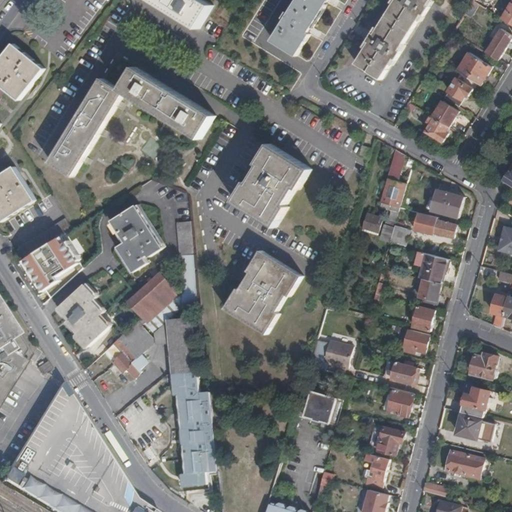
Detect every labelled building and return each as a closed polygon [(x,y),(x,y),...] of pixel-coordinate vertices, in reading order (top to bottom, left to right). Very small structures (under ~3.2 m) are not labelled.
[(153,0),(200,29),(214,6),(204,0),(153,0)] [(298,0),(274,40),(299,56),(312,34),(311,33),(331,0),(298,0)] [(432,0),(396,0),(357,64),(382,80),(432,0)] [(491,0),(474,0),(473,2),(480,6),(486,10),(491,0)] [(480,6),(473,2),(466,13),(473,17),(480,6)] [(511,3),(503,20),(511,25),(511,3)] [(495,26),(490,37),(496,39),(501,29),(495,26)] [(511,40),(511,34),(502,29),(488,52),(500,60),(511,40)] [(46,71),(44,68),(15,45),(0,63),(0,83),(21,101),(46,71)] [(459,72),(481,86),(493,67),(471,53),(459,72)] [(123,90),(127,93),(202,139),(217,116),(137,67),(123,90)] [(127,93),(123,90),(104,78),(53,161),(76,176),(127,93)] [(445,99),(459,108),(467,96),(469,97),(474,89),(458,79),(445,99)] [(434,118),(450,128),(460,112),(444,102),(434,118)] [(409,103),(407,107),(414,112),(416,107),(409,103)] [(447,132),(450,128),(434,118),(432,117),(429,122),(432,124),(428,132),(444,142),(449,133),(447,132)] [(313,170),(271,144),(259,165),(261,167),(251,183),(249,182),(236,203),(277,228),(290,208),(288,206),(298,189),(301,190),(313,170)] [(370,157),(372,148),(363,146),(361,155),(370,157)] [(408,187),(409,184),(400,181),(407,156),(397,150),(382,203),(402,208),(408,187)] [(38,200),(17,167),(0,177),(0,214),(4,222),(38,200)] [(511,169),(502,186),(503,187),(511,191),(511,169)] [(408,187),(402,208),(406,209),(412,188),(408,187)] [(460,218),(466,198),(438,191),(432,211),(460,218)] [(150,263),(147,257),(150,255),(152,256),(165,247),(138,206),(124,215),(115,221),(128,243),(126,245),(121,248),(137,272),(150,263)] [(400,214),(391,211),(389,219),(398,221),(399,216),(400,214)] [(439,220),(439,218),(419,213),(415,230),(435,235),(436,233),(455,238),(458,225),(439,220)] [(378,234),(383,219),(367,214),(363,230),(378,234)] [(20,248),(27,260),(73,230),(66,218),(20,248)] [(128,243),(115,221),(113,223),(126,245),(128,243)] [(178,222),(180,257),(196,256),(192,221),(178,222)] [(381,240),(391,243),(392,242),(396,228),(386,225),(381,240)] [(396,228),(392,242),(407,246),(411,231),(396,227),(396,228)] [(511,253),(511,228),(507,227),(501,250),(511,253)] [(78,266),(65,244),(38,261),(46,273),(46,274),(48,275),(50,274),(54,281),(78,266)] [(135,273),(137,272),(121,248),(119,249),(135,273)] [(304,277),(263,251),(250,272),(252,273),(242,290),(240,289),(228,309),(269,335),(282,314),(279,313),(290,295),(292,297),(304,277)] [(426,280),(443,284),(446,274),(449,260),(419,252),(416,265),(425,267),(421,279),(426,280)] [(185,312),(200,311),(196,256),(180,257),(185,312)] [(149,323),(172,302),(182,293),(163,272),(158,276),(130,302),(145,317),(113,347),(121,356),(114,362),(124,373),(128,369),(147,389),(161,376),(143,355),(157,342),(143,326),(148,322),(149,323)] [(511,283),(511,274),(502,272),(500,280),(511,283)] [(437,310),(443,284),(426,280),(421,297),(411,294),(410,303),(420,306),(437,310)] [(89,283),(87,285),(98,297),(100,295),(89,283)] [(62,309),(73,321),(94,300),(96,298),(98,297),(87,285),(62,309)] [(496,327),(503,330),(507,316),(511,297),(500,295),(495,312),(499,313),(496,327)] [(96,298),(94,300),(105,312),(107,310),(96,298)] [(94,300),(73,321),(70,323),(81,334),(102,315),(104,313),(105,312),(94,300)] [(169,320),(182,320),(172,302),(149,323),(148,322),(143,326),(157,342),(170,330),(169,320)] [(0,406),(33,355),(0,303),(0,406)] [(432,331),(438,310),(437,310),(420,306),(414,327),(432,331)] [(70,323),(73,321),(62,309),(59,311),(70,323)] [(104,313),(102,315),(112,326),(114,324),(104,313)] [(81,334),(79,336),(90,348),(112,326),(102,315),(81,334)] [(199,372),(196,346),(193,318),(182,320),(169,320),(170,330),(174,374),(199,372)] [(81,334),(70,323),(68,325),(79,336),(81,334)] [(427,353),(431,336),(411,331),(406,351),(416,354),(417,350),(427,353)] [(90,348),(79,336),(77,338),(88,349),(90,348)] [(332,344),(319,340),(311,367),(327,371),(329,363),(350,369),(356,348),(355,347),(357,340),(343,336),(341,344),(332,341),(332,344)] [(113,347),(106,353),(114,362),(121,356),(113,347)] [(485,357),(481,356),(477,356),(472,374),(493,378),(496,378),(498,377),(499,372),(497,369),(500,356),(486,353),(485,357)] [(394,379),(414,384),(418,368),(398,363),(397,369),(387,367),(385,376),(394,379)] [(422,369),(418,368),(414,384),(418,385),(422,369)] [(201,393),(199,372),(174,374),(176,395),(179,395),(182,419),(184,443),(188,474),(207,472),(208,481),(213,481),(211,471),(219,471),(213,427),(215,426),(212,392),(207,392),(201,393)] [(63,383),(4,478),(59,511),(137,511),(144,504),(138,500),(132,490),(107,451),(79,408),(63,383)] [(305,389),(297,415),(306,417),(308,420),(329,425),(330,424),(339,425),(343,411),(346,400),(339,399),(338,395),(318,389),(314,392),(305,389)] [(410,417),(416,394),(396,389),(391,412),(410,417)] [(467,395),(463,413),(486,418),(492,393),(476,389),(474,396),(467,395)] [(480,439),(484,421),(463,415),(458,434),(480,439)] [(377,426),(379,420),(366,417),(364,423),(377,426)] [(404,443),(406,433),(386,428),(380,451),(398,455),(401,443),(404,443)] [(481,477),(485,459),(454,451),(449,470),(468,474),(481,477)] [(384,488),(391,460),(381,458),(376,480),(368,478),(367,484),(384,488)] [(328,499),(336,474),(326,471),(318,496),(328,499)] [(427,483),(425,492),(447,498),(449,488),(427,483)] [(390,496),(370,490),(364,511),(387,511),(389,504),(388,503),(390,496)] [(442,501),(439,511),(463,511),(464,507),(442,501)] [(156,511),(149,507),(145,503),(144,504),(137,511),(156,511)] [(303,511),(286,508),(272,503),(269,511),(303,511)]
